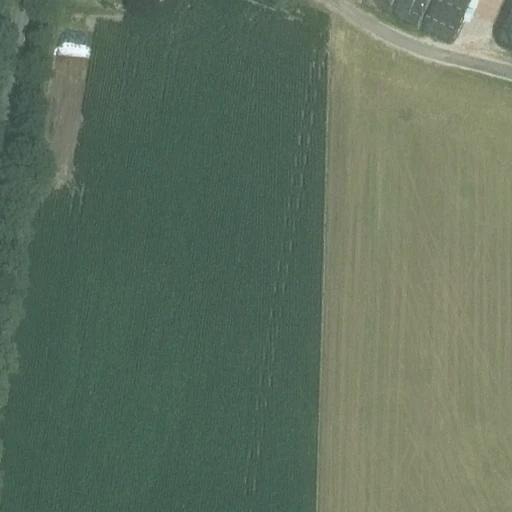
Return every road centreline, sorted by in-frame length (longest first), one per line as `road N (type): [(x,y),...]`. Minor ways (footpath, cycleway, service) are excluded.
road 1 (unclassified): [(0,192),(27,0)]
road 2 (unclassified): [(334,0),(428,50),(511,71)]
